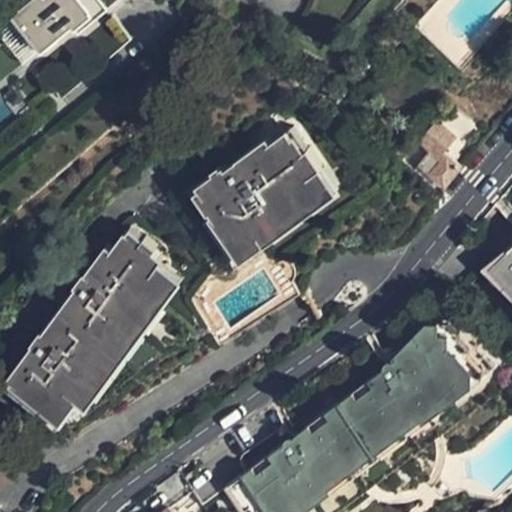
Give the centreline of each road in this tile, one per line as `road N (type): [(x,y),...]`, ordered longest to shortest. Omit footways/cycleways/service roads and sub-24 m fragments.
road 1 (secondary): [(96,511),(379,307),(412,267)]
road 2 (secondary): [(511,152),(412,267)]
